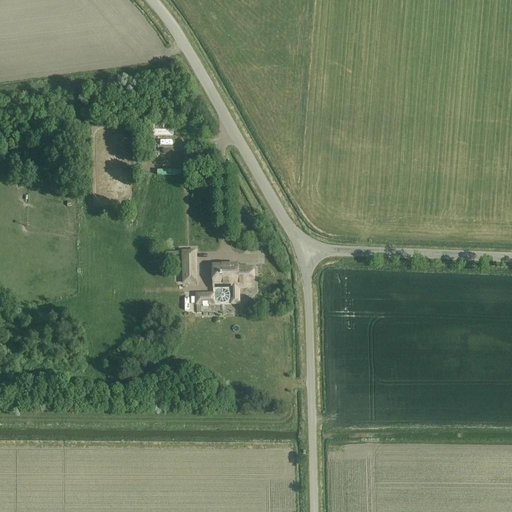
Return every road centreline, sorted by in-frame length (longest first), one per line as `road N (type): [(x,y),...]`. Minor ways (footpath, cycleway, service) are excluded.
road 1 (unclassified): [(308,252),(150,0)]
road 2 (unclassified): [(314,511),(308,252)]
road 3 (unclassified): [(511,260),(308,252)]
